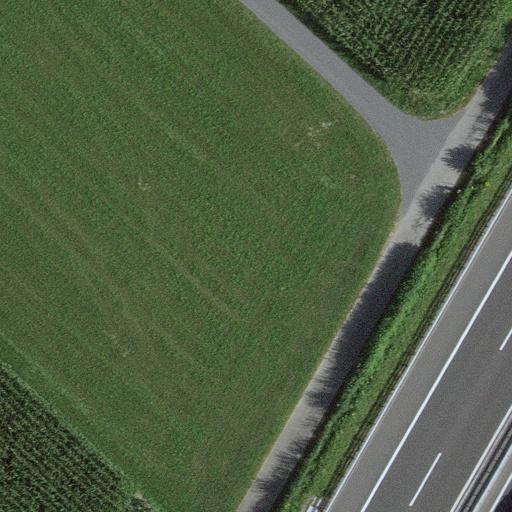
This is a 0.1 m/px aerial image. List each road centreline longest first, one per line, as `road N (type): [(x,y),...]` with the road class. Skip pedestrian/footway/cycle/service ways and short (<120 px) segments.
road 1 (track): [(511,61),(258,511)]
road 2 (track): [(264,0),(446,166)]
road 3 (motorway): [(511,317),(405,511)]
